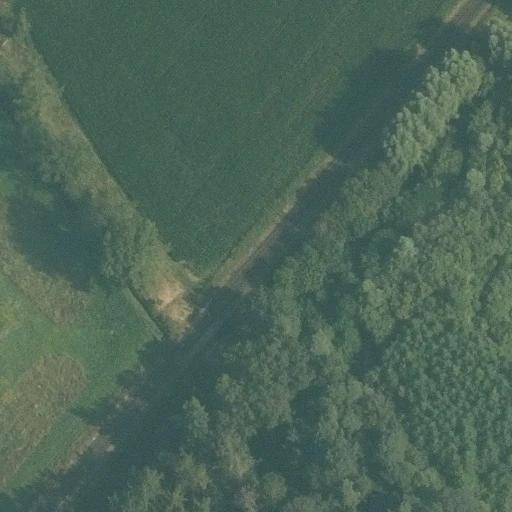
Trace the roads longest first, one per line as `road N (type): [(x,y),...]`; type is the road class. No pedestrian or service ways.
road 1 (track): [(219,362),(476,50)]
road 2 (track): [(306,511),(202,339)]
